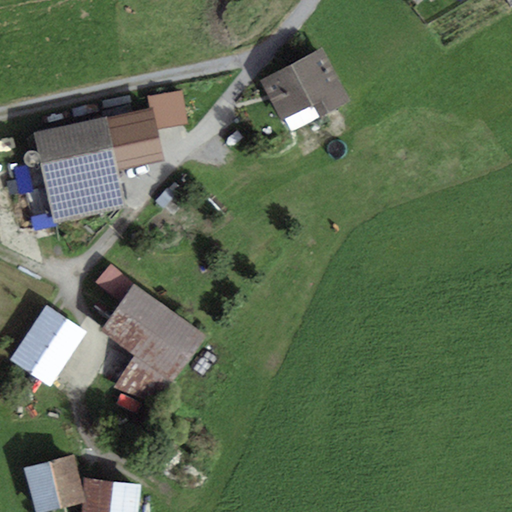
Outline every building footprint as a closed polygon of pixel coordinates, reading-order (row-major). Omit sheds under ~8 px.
[(329,52),(270,82),(297,134),(356,104),(329,52)] [(188,97),(155,103),(160,128),(193,122),(188,97)] [(117,122),(45,136),(62,223),(134,209),(117,122)] [(115,269),(98,285),(120,308),(137,292),(115,269)] [(214,338),(145,288),(113,332),(147,357),(123,390),(157,415),(179,386),(214,338)] [(94,333),(54,308),(17,366),(56,391),(94,333)] [(79,458),(31,470),(41,511),(70,511),(91,507),(79,458)] [(146,511),(148,488),(95,483),(91,511),(146,511)]
